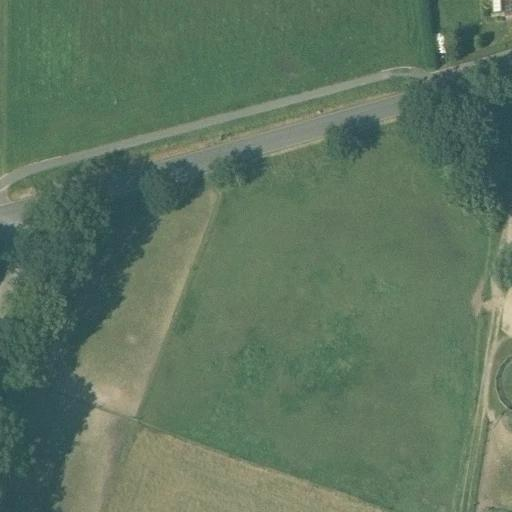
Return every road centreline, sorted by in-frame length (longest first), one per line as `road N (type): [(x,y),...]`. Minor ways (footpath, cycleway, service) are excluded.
road 1 (tertiary): [(36,205),(511,70)]
road 2 (unclassified): [(36,205),(0,332)]
